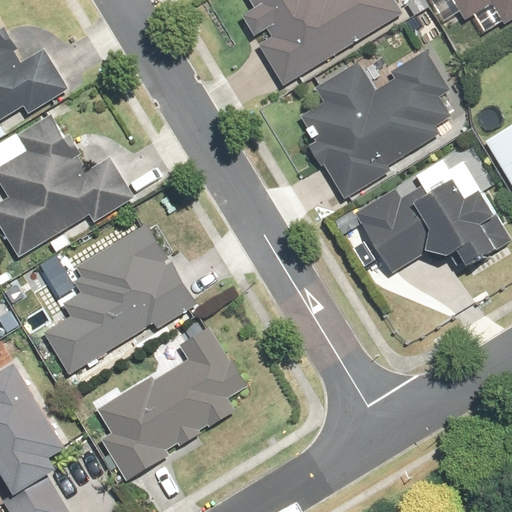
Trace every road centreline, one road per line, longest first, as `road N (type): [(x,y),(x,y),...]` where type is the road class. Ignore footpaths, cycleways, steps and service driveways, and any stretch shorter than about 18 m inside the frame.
road 1 (residential): [(381,436),(121,0)]
road 2 (residential): [(511,356),(381,436)]
road 3 (residential): [(381,436),(257,511)]
